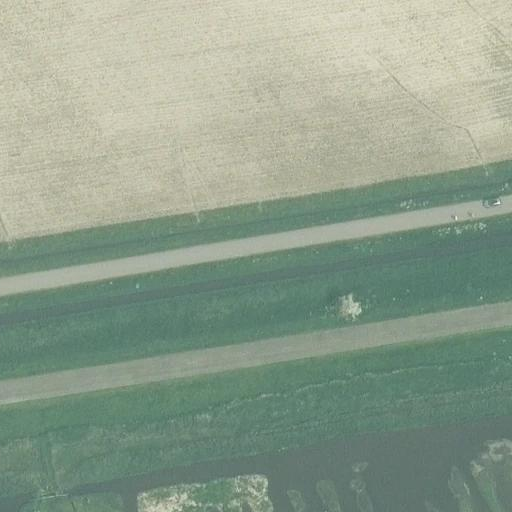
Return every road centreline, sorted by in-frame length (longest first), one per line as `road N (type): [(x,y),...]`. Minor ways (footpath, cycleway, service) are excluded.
road 1 (unclassified): [(0,289),(511,205)]
road 2 (unclassified): [(0,392),(511,311)]
